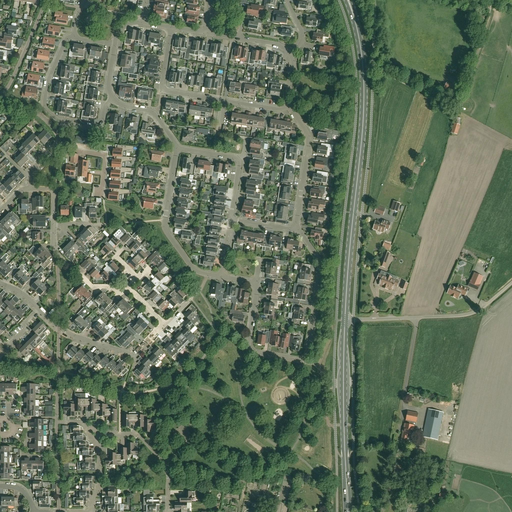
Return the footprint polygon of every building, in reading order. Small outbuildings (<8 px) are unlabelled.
[(164,10),(165,6),(168,6),(169,2),(157,0),(156,6),(154,5),(154,9),(164,10)] [(264,0),(264,4),(264,7),(263,9),(268,10),(269,5),(275,6),(275,0),(264,0)] [(311,7),(312,1),(305,0),(301,0),(301,2),(300,3),(297,2),(297,5),(299,5),(298,9),(308,10),(308,7),(311,7)] [(197,16),(198,10),(200,11),(200,7),(190,5),(189,8),(186,8),(185,14),(187,14),(197,16)] [(263,12),(263,9),(264,7),(257,6),(257,9),(248,7),(247,14),(251,14),(251,16),(258,17),(258,12),(263,12)] [(164,13),(164,10),(154,9),(153,12),(155,12),(154,18),(166,20),(167,14),(164,13)] [(67,25),(68,16),(62,15),(63,12),(56,11),(54,17),(57,18),(56,23),(67,25)] [(286,23),(287,16),(280,15),(280,12),(274,11),(273,17),(277,18),(276,22),(286,23)] [(196,21),(197,16),(187,14),(187,15),(186,15),(185,16),(184,17),(184,19),(185,20),(186,21),(186,23),(187,23),(197,25),(198,21),(196,21)] [(321,20),(321,17),(314,16),(313,19),(307,18),(306,26),(316,27),(317,20),(321,20)] [(261,27),(262,21),(254,20),(254,23),(249,22),(249,25),(247,25),(247,27),(248,28),(248,29),(257,30),(258,27),(261,27)] [(19,31),(19,28),(16,27),(16,25),(16,24),(13,23),(12,24),(11,27),(7,26),(7,29),(9,29),(8,34),(9,34),(9,37),(12,38),(13,38),(13,35),(16,35),(17,31),(19,31)] [(60,27),(49,26),(48,35),(58,36),(60,27)] [(293,34),(293,32),(291,31),(290,30),(291,28),(281,26),(280,32),(282,32),(281,36),(291,37),(291,34),(293,34)] [(135,41),(137,31),(134,31),(134,30),(131,30),(131,31),(129,37),(126,36),(124,44),(131,45),(132,40),(135,41)] [(143,32),(142,31),(140,31),(139,32),(137,31),(135,41),(138,42),(138,44),(141,44),(141,46),(143,46),(144,39),(142,39),(143,32)] [(329,38),(330,32),(321,31),(320,34),(314,33),(312,41),(322,42),(323,37),(329,38)] [(154,44),(155,35),(155,34),(155,33),(151,32),(150,34),(149,40),(145,40),(145,46),(150,47),(151,43),(154,44)] [(161,35),(160,34),(157,33),(156,35),(155,35),(154,44),(153,47),(162,49),(163,43),(160,42),(161,35)] [(11,45),(12,38),(9,37),(4,37),(4,40),(0,39),(0,46),(6,47),(7,44),(11,45)] [(53,48),(55,40),(44,38),(43,38),(43,39),(41,39),(41,42),(42,43),(44,44),(44,45),(44,47),(53,48)] [(187,48),(189,40),(182,39),(182,40),(181,51),(181,52),(186,53),(186,54),(189,54),(190,48),(187,48)] [(198,55),(200,43),(194,42),(193,49),(190,48),(189,54),(194,55),(195,54),(198,55)] [(205,50),(206,43),(200,42),(200,43),(198,55),(204,56),(204,57),(207,57),(208,51),(205,50)] [(78,57),(80,46),(79,45),(79,44),(76,44),(75,44),(75,45),(74,45),(73,51),(70,50),(69,57),(72,57),(72,56),(78,57)] [(83,57),(83,59),(86,59),(87,53),(84,53),(85,46),(84,46),(84,45),(81,45),(80,45),(80,46),(78,57),(83,57)] [(218,46),(212,45),(211,51),(208,51),(207,57),(212,58),(213,54),(217,55),(217,54),(218,46)] [(224,47),(224,46),(218,45),(218,46),(217,54),(217,55),(216,58),(225,59),(227,48),(224,47)] [(333,57),(334,47),(328,46),(327,49),(320,48),(319,55),(329,57),(329,56),(333,57)] [(95,59),(97,48),(91,47),(90,54),(87,53),(86,59),(89,60),(91,60),(95,59)] [(240,59),(242,48),(236,47),(235,54),(232,54),(231,60),(236,61),(236,59),(240,59)] [(102,49),(101,49),(100,48),(98,48),(97,48),(95,59),(94,62),(96,62),(98,61),(103,62),(103,63),(105,53),(102,53),(102,49)] [(246,57),(248,50),(247,50),(247,49),(246,49),(243,48),(243,49),(242,48),(240,59),(240,61),(244,61),(243,63),(248,64),(249,58),(246,57)] [(48,61),(49,52),(39,50),(39,51),(38,51),(37,52),(36,59),(48,61)] [(254,63),(258,64),(258,62),(258,61),(259,52),(254,51),(252,58),(249,58),(248,64),(254,65),(254,63)] [(264,59),(266,52),(259,51),(259,52),(258,61),(258,62),(258,64),(261,64),(261,65),(266,66),(267,62),(267,60),(264,59)] [(311,62),(313,53),(308,52),(306,54),(305,57),(304,58),(302,57),(301,61),(301,64),(307,65),(311,62)] [(130,63),(131,59),(135,60),(136,55),(130,54),(129,56),(123,55),(123,56),(121,57),(121,59),(122,61),(130,63)] [(276,64),(277,58),(277,56),(275,56),(275,55),(274,54),(272,54),(272,55),(271,55),(270,63),(267,62),(266,66),(266,68),(272,68),(273,64),(276,64)] [(160,62),(159,62),(159,61),(158,61),(158,57),(154,57),(148,56),(147,62),(151,62),(150,66),(157,67),(158,68),(158,67),(160,67),(160,62)] [(285,67),(286,63),(286,62),(282,61),(283,59),(282,59),(283,58),(282,57),(280,57),(279,58),(277,58),(276,64),(275,71),(284,72),(284,67),(285,67)] [(130,66),(130,63),(122,61),(122,62),(120,63),(120,66),(121,67),(121,68),(127,69),(127,72),(134,73),(135,67),(130,66)] [(42,73),(44,64),(34,62),(32,71),(42,73)] [(9,70),(10,66),(0,64),(0,80),(2,69),(9,70)] [(70,74),(70,71),(74,71),(75,66),(69,65),(68,68),(62,67),(61,72),(70,74)] [(159,68),(157,68),(157,67),(150,66),(149,66),(147,65),(146,69),(145,69),(144,75),(150,76),(153,77),(154,73),(156,74),(157,73),(158,73),(159,68)] [(183,77),(186,77),(186,72),(187,69),(187,68),(182,67),(181,70),(178,70),(177,71),(176,83),(181,84),(183,77)] [(101,79),(102,73),(95,72),(96,69),(89,68),(89,71),(93,72),(92,77),(101,79)] [(189,69),(188,69),(187,69),(186,72),(186,77),(185,78),(188,79),(187,86),(193,87),(193,86),(195,77),(194,77),(195,75),(195,74),(195,73),(194,73),(193,72),(192,72),(191,73),(190,73),(190,72),(190,71),(190,70),(189,70),(189,69)] [(69,77),(70,74),(61,72),(60,78),(67,79),(66,82),(69,82),(69,83),(72,83),(73,77),(69,77)] [(200,80),(203,80),(204,74),(199,73),(199,75),(198,75),(198,76),(195,75),(194,77),(195,77),(193,86),(199,87),(200,80)] [(211,89),(212,80),(212,79),(213,79),(213,77),(207,77),(207,75),(204,74),(203,80),(203,81),(206,82),(205,89),(211,90),(211,89)] [(38,85),(39,76),(29,75),(26,75),(26,78),(27,80),(28,80),(29,82),(29,84),(38,85)] [(217,90),(218,83),(221,83),(222,77),(217,76),(216,80),(213,79),(212,79),(212,80),(211,89),(217,90)] [(93,83),(100,84),(101,79),(92,77),(89,77),(88,82),(87,82),(87,85),(93,86),(93,83)] [(234,93),(236,83),(233,83),(233,79),(228,78),(227,85),(230,85),(229,92),(234,93)] [(249,96),(250,86),(251,86),(251,83),(248,82),(246,80),(244,80),(243,82),(244,82),(243,87),(244,87),(243,95),(249,96)] [(281,85),(278,84),(279,81),(269,80),(268,86),(272,86),(271,89),(280,91),(281,85)] [(64,90),(65,88),(68,88),(69,86),(69,83),(69,82),(66,82),(63,81),(63,84),(56,83),(56,85),(55,85),(54,89),(64,90)] [(240,94),(241,86),(243,87),(244,82),(243,82),(240,81),(239,81),(239,84),(236,83),(234,93),(240,94)] [(254,97),(255,90),(258,90),(259,83),(254,82),(253,86),(251,86),(250,86),(249,96),(254,97)] [(127,84),(118,83),(117,88),(120,88),(119,97),(120,97),(120,98),(123,98),(124,97),(125,97),(126,89),(127,84)] [(455,87),(447,83),(444,88),(452,93),(455,87)] [(98,96),(99,90),(92,89),(93,86),(87,85),(85,94),(98,96)] [(131,98),(132,90),(135,91),(136,86),(130,85),(129,89),(126,89),(125,97),(126,98),(126,99),(129,100),(130,98),(131,98)] [(143,100),(144,91),(141,90),(142,87),(136,86),(135,91),(135,92),(138,93),(137,99),(143,100)] [(36,98),(37,89),(27,87),(26,93),(23,92),(22,97),(27,98),(27,96),(36,98)] [(149,94),(153,95),(154,89),(148,88),(147,91),(144,91),(143,100),(148,101),(149,94)] [(64,94),(64,90),(54,89),(53,93),(55,94),(55,95),(61,96),(60,99),(66,100),(67,100),(67,97),(67,94),(64,94)] [(272,95),(279,97),(280,91),(271,89),(267,89),(266,97),(272,98),(272,95)] [(97,102),(98,96),(85,94),(84,102),(90,103),(90,101),(97,102)] [(67,108),(67,106),(71,107),(71,104),(72,103),(72,100),(67,100),(66,100),(65,102),(59,101),(58,107),(67,108)] [(170,114),(172,102),(167,101),(166,103),(163,102),(162,110),(163,110),(165,111),(165,112),(165,113),(170,114)] [(95,113),(96,107),(90,107),(90,103),(84,102),(83,108),(87,108),(86,112),(95,113)] [(178,114),(179,113),(180,103),(172,102),(170,114),(170,116),(175,116),(175,114),(178,114)] [(187,114),(188,106),(185,106),(186,104),(180,103),(179,113),(187,114)] [(72,112),(66,111),(67,108),(58,107),(57,113),(64,114),(63,117),(69,118),(70,115),(71,115),(72,112)] [(94,119),(95,113),(86,112),(85,117),(82,117),(81,120),(87,121),(88,118),(94,119)] [(120,133),(122,123),(118,122),(119,116),(115,115),(115,116),(112,115),(110,124),(115,125),(114,131),(116,132),(120,133)] [(275,131),(277,117),(274,117),(274,120),(271,120),(270,123),(267,122),(265,132),(269,133),(271,131),(272,130),(275,131)] [(127,123),(126,130),(131,131),(131,133),(136,134),(137,130),(138,119),(131,118),(130,123),(127,123)] [(296,129),(292,128),(292,124),(289,123),(290,120),(287,119),(285,132),(295,134),(296,129)] [(459,125),(454,123),(451,133),(456,135),(459,125)] [(155,136),(155,130),(154,129),(149,128),(148,126),(148,124),(143,124),(141,133),(147,134),(147,138),(148,139),(152,139),(153,139),(154,135),(155,136)] [(196,133),(197,130),(191,129),(190,132),(184,132),(184,136),(183,135),(182,141),(187,141),(187,140),(191,141),(192,137),(195,137),(196,133)] [(318,133),(317,139),(323,140),(322,141),(326,142),(326,141),(327,138),(332,138),(332,136),(337,136),(338,131),(333,131),(325,129),(325,134),(318,133)] [(52,137),(45,131),(41,134),(48,141),(52,137)] [(36,145),(40,141),(37,138),(38,138),(34,134),(30,138),(36,145)] [(40,141),(44,145),(48,141),(41,134),(38,138),(37,138),(40,141)] [(94,140),(76,137),(75,143),(93,146),(94,140)] [(36,145),(30,138),(26,142),(32,149),(36,145)] [(261,149),(263,150),(265,140),(259,139),(258,143),(251,141),(250,148),(251,148),(260,149),(261,149)] [(32,149),(26,142),(22,146),(29,152),(32,149)] [(10,149),(7,146),(5,144),(1,148),(6,153),(10,149)] [(296,155),(297,149),(294,148),(294,145),(288,144),(288,147),(289,148),(288,154),(296,155)] [(332,153),(333,146),(326,144),(325,148),(318,147),(317,154),(326,156),(327,152),(332,153)] [(133,147),(117,145),(117,149),(117,150),(113,150),(113,156),(116,157),(123,157),(123,152),(133,150),(133,147)] [(18,150),(22,154),(25,156),(29,152),(22,146),(18,150)] [(262,152),(260,152),(261,149),(260,149),(251,148),(250,154),(257,155),(257,158),(263,159),(264,155),(263,154),(263,153),(262,152)] [(164,157),(165,153),(150,150),(150,155),(152,155),(151,161),(152,161),(152,160),(160,162),(161,162),(162,157),(164,157)] [(296,155),(288,154),(285,153),(283,163),(291,164),(292,161),(295,161),(296,155)] [(22,154),(18,157),(25,164),(29,160),(25,156),(22,154)] [(25,164),(18,157),(14,161),(21,168),(25,164)] [(112,161),(112,167),(115,168),(122,168),(122,162),(132,161),(132,158),(123,157),(116,157),(116,160),(116,159),(116,161),(112,161)] [(327,167),(328,159),(321,158),(320,163),(316,162),(315,164),(314,165),(314,167),(315,168),(323,169),(324,166),(327,167)] [(192,174),(194,165),(190,164),(191,160),(184,159),(182,169),(187,170),(186,173),(192,174)] [(258,169),(259,166),(261,166),(261,165),(264,166),(265,160),(257,159),(257,162),(250,161),(249,168),(250,168),(258,169)] [(87,170),(88,162),(79,161),(78,168),(78,169),(87,170)] [(204,170),(205,162),(199,161),(198,168),(195,168),(194,173),(200,174),(201,170),(204,170)] [(210,170),(211,163),(205,162),(204,170),(207,171),(206,175),(212,176),(213,171),(210,170)] [(293,175),(294,168),(291,168),(291,164),(283,163),(281,163),(281,166),(283,167),(282,173),(293,175)] [(221,174),(223,165),(217,164),(216,171),(213,171),(212,176),(212,177),(218,178),(218,173),(221,174)] [(77,177),(78,169),(78,168),(75,168),(75,167),(71,167),(71,166),(66,165),(65,176),(77,177)] [(227,173),(229,166),(223,165),(221,174),(221,177),(224,177),(224,178),(229,179),(230,174),(227,173)] [(162,173),(162,169),(148,166),(147,170),(146,170),(145,171),(144,176),(145,177),(151,178),(151,177),(158,178),(159,172),(162,173)] [(22,174),(18,170),(16,168),(12,172),(21,181),(25,177),(22,174)] [(111,172),(111,178),(114,178),(121,179),(121,173),(131,172),(131,169),(122,168),(115,168),(115,170),(114,172),(111,172)] [(262,173),(263,170),(258,169),(250,168),(250,171),(248,171),(248,174),(255,175),(255,179),(262,180),(263,180),(264,175),(261,174),(261,173),(262,173)] [(87,178),(87,170),(78,169),(77,177),(87,178)] [(21,181),(12,172),(8,176),(11,178),(17,185),(21,181)] [(326,184),(327,180),(328,173),(322,172),(321,176),(314,175),(312,181),(326,184)] [(288,184),(289,181),(292,181),(293,175),(282,173),(281,173),(281,176),(282,176),(281,183),(282,183),(288,184)] [(11,178),(7,182),(14,189),(17,185),(11,178)] [(110,186),(110,189),(113,189),(120,190),(120,189),(120,184),(130,182),(130,180),(121,179),(114,178),(114,181),(113,183),(110,183),(109,183),(109,186),(110,186)] [(190,189),(191,184),(195,185),(196,181),(193,180),(181,178),(180,183),(182,183),(181,188),(190,189)] [(258,186),(258,185),(261,185),(262,180),(255,179),(254,179),(253,182),(247,181),(246,188),(247,188),(255,189),(256,186),(258,186)] [(14,189),(7,182),(3,186),(6,189),(10,193),(14,189)] [(159,189),(160,184),(145,182),(144,186),(147,187),(146,190),(144,190),(143,191),(142,193),(143,194),(147,195),(148,195),(149,192),(155,194),(156,194),(156,188),(159,189)] [(290,195),(291,188),(287,188),(288,184),(282,183),(281,187),(280,186),(279,193),(290,195)] [(227,194),(228,188),(214,186),(213,195),(225,197),(226,194),(227,194)] [(189,199),(190,194),(191,194),(192,194),(193,193),(193,191),(188,190),(179,188),(179,192),(180,193),(179,198),(189,199)] [(256,189),(255,189),(247,188),(246,194),(252,195),(252,198),(258,199),(260,200),(261,194),(258,194),(258,193),(256,192),(256,189)] [(320,194),(324,195),(325,189),(318,188),(318,191),(311,190),(310,196),(319,198),(320,194)] [(109,193),(109,200),(119,201),(119,195),(129,193),(129,190),(120,189),(120,190),(113,189),(113,192),(112,194),(109,193)] [(289,201),(290,195),(279,193),(277,203),(279,203),(285,204),(285,200),(289,201)] [(225,204),(226,198),(216,196),(214,205),(224,207),(224,204),(225,204)] [(33,211),(38,211),(38,208),(43,208),(43,198),(36,198),(36,204),(33,204),(33,211)] [(157,204),(157,200),(142,198),(141,202),(144,202),(143,208),(153,209),(153,210),(154,204),(157,204)] [(187,209),(188,204),(189,204),(190,204),(190,203),(191,201),(186,200),(178,198),(177,202),(178,203),(178,208),(187,209)] [(257,206),(258,199),(252,198),(251,198),(250,202),(245,201),(244,207),(252,209),(253,209),(253,206),(257,206)] [(324,208),(325,202),(317,200),(317,204),(309,202),(308,210),(318,212),(319,208),(324,208)] [(29,201),(22,201),(22,209),(20,209),(20,214),(26,214),(26,210),(28,210),(28,212),(31,212),(31,207),(29,207),(29,201)] [(390,210),(398,213),(400,204),(393,202),(390,210)] [(287,214),(288,208),(284,207),(285,204),(279,203),(278,209),(279,209),(279,213),(287,214)] [(96,218),(96,209),(93,209),(93,204),(86,204),(86,208),(86,210),(89,210),(89,218),(96,218)] [(224,214),(225,208),(211,206),(210,215),(222,217),(223,214),(224,214)] [(385,209),(377,206),(375,212),(383,215),(385,209)] [(252,213),(252,209),(244,207),(243,207),(242,214),(248,215),(247,218),(255,219),(260,220),(261,215),(256,214),(252,213)] [(86,213),(86,210),(86,208),(75,208),(75,218),(82,218),(82,213),(86,213)] [(185,219),(186,214),(187,214),(188,214),(189,213),(190,213),(190,210),(184,210),(176,208),(175,212),(177,213),(176,218),(185,219)] [(286,221),(287,214),(279,213),(274,212),(273,216),(276,217),(275,219),(276,219),(276,223),(282,224),(282,220),(286,221)] [(22,221),(16,216),(14,218),(10,214),(5,218),(12,225),(14,223),(17,226),(22,221)] [(321,221),(322,215),(316,214),(316,217),(309,216),(309,218),(307,218),(306,223),(312,225),(312,223),(317,224),(318,220),(321,221)] [(34,227),(46,227),(46,219),(40,219),(40,216),(31,216),(31,220),(34,220),(34,227)] [(222,224),(223,218),(209,216),(208,221),(212,222),(211,225),(220,227),(221,224),(222,224)] [(12,225),(5,218),(1,223),(5,227),(3,229),(8,234),(8,235),(13,230),(10,227),(12,225)] [(186,223),(186,220),(175,218),(174,223),(175,223),(174,228),(184,229),(185,223),(186,223)] [(382,224),(375,222),(373,229),(378,230),(377,231),(380,232),(380,231),(383,232),(385,228),(388,229),(390,223),(383,221),(382,224)] [(89,240),(97,232),(91,226),(89,229),(88,228),(87,229),(85,228),(83,230),(84,230),(81,233),(89,240)] [(221,234),(222,228),(211,226),(209,235),(219,237),(219,234),(221,234)] [(317,233),(316,233),(316,232),(315,232),(315,231),(312,231),(311,231),(310,231),(310,232),(310,233),(311,234),(311,237),(315,238),(315,240),(315,241),(315,242),(316,242),(316,243),(317,243),(317,245),(321,246),(322,240),(320,240),(320,238),(322,239),(322,236),(327,237),(328,230),(321,229),(321,232),(317,232),(317,233)] [(44,238),(44,234),(42,234),(42,233),(35,233),(35,230),(30,230),(28,232),(28,237),(33,237),(33,241),(42,241),(42,238),(44,238)] [(138,230),(131,237),(128,233),(121,240),(125,244),(128,241),(131,243),(132,242),(134,239),(134,240),(141,232),(138,230)] [(191,240),(191,236),(194,236),(195,232),(190,231),(181,230),(181,234),(182,234),(181,239),(191,240)] [(246,242),(247,232),(241,231),(241,237),(237,236),(236,243),(242,243),(242,241),(245,242),(246,242)] [(84,246),(89,240),(81,233),(79,235),(78,235),(76,237),(78,239),(76,241),(79,243),(84,249),(86,247),(84,246)] [(265,247),(266,241),(263,240),(264,234),(259,234),(257,244),(260,244),(260,246),(265,247)] [(275,246),(276,238),(276,236),(270,235),(269,241),(266,241),(265,247),(271,248),(271,246),(274,246),(275,246)] [(217,247),(218,242),(219,242),(220,238),(207,236),(206,239),(209,239),(208,245),(217,247)] [(120,242),(115,237),(110,241),(109,240),(107,238),(105,240),(109,244),(111,242),(116,247),(120,242)] [(282,238),(276,238),(275,246),(274,246),(274,248),(278,248),(277,250),(283,251),(284,245),(281,244),(282,238)] [(135,251),(139,247),(141,245),(137,241),(136,242),(134,240),(134,239),(132,242),(134,244),(129,249),(133,253),(132,254),(134,255),(134,256),(137,253),(135,251)] [(292,250),(293,242),(294,242),(294,240),(288,239),(287,245),(284,245),(283,251),(288,252),(289,250),(292,250)] [(112,251),(107,246),(109,244),(105,240),(103,242),(106,245),(102,250),(108,255),(109,255),(111,253),(111,252),(112,251)] [(85,249),(84,249),(79,243),(76,246),(72,241),(68,246),(74,252),(77,250),(78,251),(82,251),(87,257),(90,255),(85,249)] [(298,248),(299,243),(294,242),(293,242),(292,250),(292,252),(295,252),(295,254),(300,255),(301,249),(298,248)] [(38,260),(40,258),(47,252),(42,247),(38,251),(33,246),(28,251),(31,254),(32,253),(34,255),(36,258),(38,260)] [(74,260),(74,253),(74,252),(68,246),(63,250),(67,255),(65,257),(71,263),(74,260)] [(218,248),(210,247),(206,246),(206,249),(207,249),(206,255),(216,257),(216,252),(218,252),(218,248)] [(148,257),(145,253),(147,251),(144,249),(142,251),(139,247),(135,251),(137,253),(134,256),(137,258),(142,263),(148,257)] [(47,252),(40,258),(42,260),(40,262),(42,263),(40,265),(44,269),(50,263),(47,260),(51,256),(47,252)] [(163,257),(161,255),(160,256),(159,255),(159,254),(157,252),(155,252),(154,254),(154,253),(152,255),(149,258),(148,259),(153,263),(156,260),(158,262),(159,261),(163,257)] [(385,252),(380,266),(384,268),(390,253),(385,252)] [(0,272),(1,273),(7,266),(4,263),(8,260),(6,258),(9,256),(6,254),(1,259),(3,261),(0,264),(0,272)] [(142,263),(137,258),(134,256),(134,255),(132,254),(130,256),(134,259),(128,265),(133,270),(134,268),(136,270),(139,267),(138,266),(140,265),(142,263)] [(213,262),(215,262),(215,258),(201,255),(199,265),(213,267),(213,262)] [(167,266),(163,262),(164,261),(165,260),(163,257),(159,261),(158,262),(157,263),(159,265),(157,268),(161,272),(160,273),(161,273),(161,274),(162,274),(163,274),(164,274),(165,274),(166,273),(165,273),(169,269),(167,266)] [(94,265),(95,265),(97,262),(95,260),(92,260),(91,259),(89,259),(87,261),(86,260),(81,266),(85,270),(90,265),(92,268),(94,265)] [(276,270),(276,267),(278,267),(279,260),(273,259),(272,264),(266,263),(265,269),(267,269),(276,270)] [(115,273),(119,269),(111,261),(108,264),(107,263),(105,265),(106,267),(105,268),(108,270),(110,268),(115,273)] [(5,277),(11,272),(13,274),(16,271),(18,269),(14,265),(13,267),(10,264),(7,266),(1,273),(5,277)] [(310,276),(310,275),(311,270),(305,269),(305,265),(299,264),(298,270),(300,271),(300,274),(301,274),(310,276)] [(18,282),(25,275),(27,273),(23,268),(24,267),(22,265),(18,269),(16,271),(18,273),(14,278),(13,279),(16,282),(17,281),(18,282)] [(102,270),(98,266),(97,267),(95,265),(94,265),(92,268),(89,271),(91,273),(89,274),(93,279),(102,270)] [(110,277),(106,272),(108,270),(105,268),(103,270),(105,271),(101,276),(104,279),(103,280),(105,282),(107,282),(110,279),(109,278),(110,277)] [(276,273),(277,270),(276,270),(267,269),(266,274),(272,275),(271,280),(275,280),(277,280),(279,274),(276,273)] [(164,278),(159,272),(154,276),(159,281),(157,283),(159,286),(161,284),(162,284),(164,282),(166,283),(169,280),(168,278),(167,276),(165,277),(164,278)] [(40,274),(36,278),(34,280),(36,282),(32,286),(31,288),(33,290),(35,290),(36,291),(43,284),(40,282),(42,280),(40,278),(42,276),(40,274)] [(310,282),(311,276),(310,275),(310,276),(301,274),(300,277),(298,277),(297,284),(303,285),(304,281),(310,282)] [(386,277),(379,274),(377,279),(381,281),(379,285),(383,287),(387,289),(388,288),(392,290),(393,286),(397,287),(399,282),(391,279),(392,278),(387,276),(386,277)] [(469,281),(471,281),(468,286),(477,290),(479,285),(474,283),(477,276),(472,274),(469,281)] [(23,287),(29,281),(31,283),(34,280),(36,278),(34,276),(31,278),(29,277),(28,278),(25,275),(18,282),(23,287)] [(281,288),(282,281),(277,280),(275,280),(275,284),(269,283),(268,289),(277,290),(277,291),(278,291),(279,287),(281,288)] [(155,285),(150,281),(146,285),(143,288),(147,292),(148,291),(151,294),(154,291),(153,290),(153,289),(156,286),(157,288),(159,286),(157,283),(155,285)] [(47,293),(53,288),(50,286),(49,287),(48,285),(46,287),(43,284),(36,291),(39,293),(38,295),(40,297),(45,291),(47,293)] [(222,302),(223,294),(220,293),(221,285),(214,284),(213,288),(212,288),(211,294),(216,295),(216,296),(217,297),(219,298),(219,300),(219,301),(220,302),(222,302)] [(303,289),(303,285),(297,284),(296,290),(298,291),(298,294),(307,295),(306,295),(308,296),(309,290),(303,289)] [(79,299),(87,291),(83,286),(79,290),(75,286),(69,292),(74,297),(76,295),(79,299)] [(237,299),(238,289),(235,288),(235,287),(232,286),(232,288),(228,287),(227,293),(225,293),(224,299),(226,300),(228,298),(229,300),(232,301),(232,302),(233,304),(234,304),(234,308),(235,308),(236,299),(237,299)] [(455,298),(455,297),(458,298),(460,293),(465,295),(467,289),(459,286),(457,289),(451,286),(447,293),(451,295),(451,296),(455,298)] [(175,290),(173,292),(174,293),(173,294),(178,300),(181,297),(182,299),(186,296),(187,295),(181,289),(179,287),(175,291),(175,290)] [(160,298),(163,296),(155,289),(153,290),(154,291),(155,291),(149,297),(153,301),(154,300),(157,302),(160,298)] [(247,304),(249,294),(243,293),(243,290),(239,289),(238,289),(237,299),(237,300),(237,299),(240,300),(239,303),(247,304)] [(285,302),(285,299),(278,298),(279,294),(276,294),(277,291),(277,290),(268,289),(267,289),(266,295),(272,296),(271,300),(277,301),(285,302)] [(90,302),(88,299),(92,296),(87,291),(79,299),(84,303),(82,305),(84,307),(90,302)] [(172,298),(168,302),(170,304),(174,308),(178,304),(176,302),(178,300),(173,294),(174,293),(173,292),(170,295),(171,296),(172,298)] [(98,302),(101,304),(108,298),(103,293),(95,301),(93,299),(91,301),(95,305),(98,302)] [(306,301),(306,295),(307,295),(298,294),(296,293),(296,297),(294,297),(293,303),(299,304),(300,300),(306,301)] [(164,311),(169,306),(169,305),(168,304),(167,303),(163,300),(165,298),(163,296),(160,298),(157,302),(158,301),(160,303),(158,305),(162,310),(162,309),(164,311)] [(108,307),(112,302),(108,298),(101,304),(103,307),(100,310),(104,314),(108,311),(110,309),(108,307)] [(118,313),(121,310),(128,304),(123,299),(115,308),(113,306),(110,309),(108,311),(110,313),(113,310),(116,312),(116,311),(118,313)] [(4,311),(14,302),(12,300),(9,302),(7,300),(3,304),(0,307),(4,311)] [(276,307),(277,301),(271,300),(270,304),(264,303),(263,309),(265,309),(274,310),(274,307),(276,307)] [(8,316),(15,309),(13,307),(16,304),(14,302),(4,311),(8,316)] [(303,315),(304,309),(298,308),(299,304),(293,303),(291,310),(294,310),(293,314),(294,314),(303,315)] [(125,321),(130,316),(128,314),(133,309),(128,304),(121,310),(124,313),(120,316),(125,321)] [(199,319),(193,313),(197,310),(192,305),(186,310),(188,313),(185,316),(189,320),(194,325),(199,319)] [(13,320),(22,310),(20,308),(18,311),(15,309),(8,316),(13,320)] [(275,321),(277,314),(274,314),(275,310),(274,310),(265,309),(264,315),(270,316),(269,320),(275,321)] [(17,324),(24,317),(22,315),(25,312),(22,310),(13,320),(17,324)] [(243,323),(244,316),(240,315),(241,312),(230,310),(229,317),(233,317),(232,321),(243,323)] [(78,327),(84,321),(82,319),(85,315),(81,311),(75,316),(78,318),(73,323),(78,327)] [(148,326),(144,321),(146,319),(140,313),(138,315),(138,316),(137,317),(137,319),(139,321),(137,323),(144,330),(148,326)] [(304,321),(305,315),(303,315),(294,314),(294,317),(292,317),(291,321),(291,323),(297,324),(298,320),(304,321)] [(82,332),(90,324),(91,324),(93,326),(94,324),(94,325),(97,321),(95,319),(91,323),(89,321),(86,323),(84,321),(78,327),(82,332)] [(93,330),(98,334),(104,328),(106,326),(103,323),(99,319),(97,321),(94,325),(96,327),(93,330)] [(190,331),(195,326),(194,325),(189,320),(183,325),(187,329),(187,328),(190,332),(190,331)] [(48,329),(41,322),(37,326),(44,333),(48,329)] [(144,330),(137,323),(134,326),(132,324),(129,324),(128,325),(128,324),(127,325),(127,326),(126,327),(128,328),(132,332),(133,333),(135,331),(139,335),(144,330)] [(44,333),(37,326),(32,331),(36,334),(40,338),(40,337),(42,339),(46,335),(44,333)] [(109,336),(113,332),(116,329),(114,327),(111,330),(106,326),(104,328),(98,334),(102,339),(105,336),(108,338),(109,336)] [(135,339),(130,335),(132,332),(128,328),(124,332),(125,333),(122,336),(123,337),(130,344),(135,339)] [(188,340),(194,335),(190,331),(190,332),(187,328),(187,329),(184,331),(182,330),(180,332),(182,334),(188,340)] [(268,339),(270,332),(266,331),(266,333),(263,332),(262,336),(259,335),(258,345),(264,346),(265,339),(268,339)] [(269,339),(269,343),(272,343),(272,346),(278,347),(279,339),(280,339),(280,338),(276,337),(277,335),(276,335),(276,332),(271,331),(269,339)] [(188,340),(182,334),(180,332),(175,337),(176,339),(183,346),(183,345),(188,340)] [(45,343),(42,339),(40,337),(40,338),(36,334),(32,338),(39,345),(41,347),(45,343)] [(278,347),(278,348),(284,349),(285,347),(288,347),(289,343),(290,335),(285,334),(284,337),(283,337),(283,339),(280,339),(279,339),(278,347)] [(126,348),(130,344),(123,337),(122,336),(121,335),(118,338),(114,341),(120,347),(123,345),(126,348)] [(299,351),(300,341),(301,341),(302,338),(301,337),(297,336),(296,337),(291,336),(290,342),(293,343),(292,350),(299,351)] [(36,348),(39,345),(32,338),(28,343),(35,350),(36,348)] [(179,353),(185,347),(183,345),(183,346),(176,339),(173,342),(172,340),(169,343),(176,349),(179,353)] [(30,354),(35,350),(28,343),(23,347),(30,354)] [(79,352),(71,343),(65,349),(68,352),(67,353),(73,358),(75,357),(74,357),(79,352)] [(171,355),(176,349),(169,343),(164,348),(171,355)] [(26,358),(30,354),(23,347),(19,351),(26,358)] [(159,359),(164,354),(158,347),(152,353),(154,354),(159,359)] [(83,358),(90,352),(90,351),(88,349),(84,353),(81,350),(79,352),(74,357),(75,357),(80,362),(83,358)] [(48,360),(45,356),(44,357),(45,355),(42,352),(40,355),(43,358),(47,362),(48,360)] [(90,361),(97,355),(94,352),(93,354),(90,352),(83,358),(88,363),(90,362),(90,361)] [(155,366),(161,361),(159,359),(154,354),(149,359),(149,360),(154,364),(153,365),(155,366)] [(102,360),(97,355),(90,361),(90,362),(97,368),(99,367),(97,365),(99,364),(99,363),(102,360)] [(106,367),(113,360),(110,358),(109,360),(106,357),(102,360),(99,363),(99,364),(105,369),(106,367)] [(148,370),(149,369),(153,365),(154,364),(149,360),(149,359),(147,358),(142,363),(148,370)] [(118,366),(118,365),(113,360),(106,367),(112,372),(113,371),(113,370),(118,366)] [(149,369),(148,370),(142,363),(139,365),(141,367),(138,370),(137,369),(134,372),(139,377),(142,374),(147,379),(152,373),(149,369)] [(123,376),(128,371),(128,370),(126,368),(125,369),(120,364),(118,365),(118,366),(113,370),(113,371),(119,376),(121,373),(123,376)] [(85,407),(85,394),(81,394),(81,397),(81,400),(75,400),(75,405),(75,412),(82,412),(82,407),(85,407)] [(96,402),(96,400),(90,400),(90,397),(90,396),(88,394),(85,394),(85,407),(89,407),(89,412),(96,412),(96,402)] [(75,405),(69,405),(69,402),(64,402),(64,412),(68,412),(68,416),(75,416),(75,412),(75,405)] [(106,407),(107,407),(107,405),(100,405),(100,402),(96,402),(96,412),(99,412),(99,417),(106,417),(106,407)] [(117,422),(117,410),(111,410),(111,407),(107,407),(106,407),(106,417),(110,417),(110,422),(117,422)] [(437,440),(443,412),(428,409),(423,437),(437,440)] [(418,413),(408,411),(406,420),(405,424),(402,439),(407,440),(408,436),(411,437),(414,426),(415,426),(418,413)] [(130,427),(130,422),(134,422),(134,413),(129,413),(129,416),(123,416),(123,427),(130,427)] [(144,421),(144,416),(138,416),(138,413),(134,413),(134,422),(137,422),(137,427),(144,427),(144,421)] [(155,427),(155,418),(150,418),(150,421),(144,421),(144,427),(144,432),(151,432),(151,427),(155,427)] [(138,458),(138,449),(135,449),(135,444),(127,444),(127,449),(127,455),(133,455),(133,458),(138,458)] [(127,460),(127,455),(127,449),(120,449),(120,454),(117,454),(117,463),(121,463),(121,460),(127,460)] [(109,457),(106,457),(106,468),(111,468),(111,465),(117,465),(117,463),(117,454),(109,454),(109,457)] [(119,490),(118,490),(118,486),(108,486),(108,492),(102,492),(102,497),(115,497),(118,497),(118,494),(119,494),(120,493),(120,491),(119,490)] [(192,503),(192,497),(195,497),(195,492),(185,492),(185,495),(180,495),(180,503),(187,503),(192,503)] [(159,505),(159,500),(153,500),(153,494),(147,494),(147,498),(144,498),(144,505),(147,505),(159,505)] [(8,507),(8,497),(7,497),(6,496),(2,496),(2,497),(2,503),(0,503),(0,511),(1,511),(2,510),(4,510),(5,510),(4,507),(8,507)] [(15,503),(14,497),(14,496),(10,496),(10,497),(8,497),(8,507),(18,507),(18,503),(15,503)] [(49,504),(49,497),(46,497),(36,497),(36,502),(39,502),(39,504),(40,504),(40,508),(50,508),(50,504),(49,504)] [(187,509),(187,503),(180,503),(175,503),(175,510),(180,510),(180,511),(189,511),(190,509),(187,509)]
